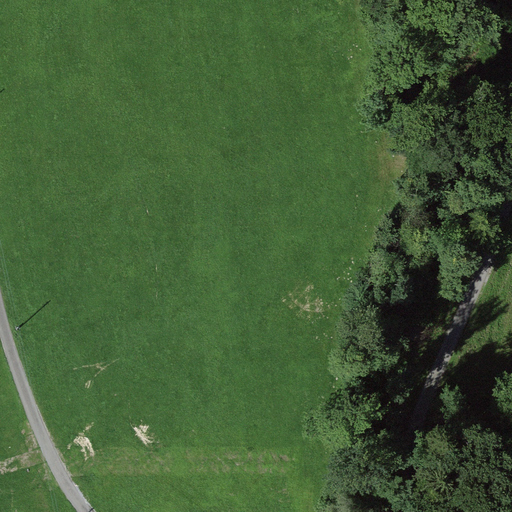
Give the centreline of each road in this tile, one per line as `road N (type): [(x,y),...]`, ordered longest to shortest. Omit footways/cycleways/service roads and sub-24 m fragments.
road 1 (track): [(511,164),(393,511)]
road 2 (track): [(84,511),(44,444),(0,310)]
